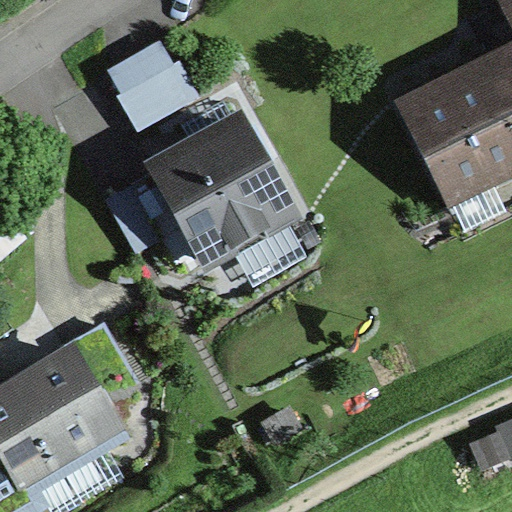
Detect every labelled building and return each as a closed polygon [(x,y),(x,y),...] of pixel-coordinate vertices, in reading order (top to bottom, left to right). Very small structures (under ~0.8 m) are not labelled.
[(511,0),(500,0),(511,23),(511,0)] [(162,43),(110,73),(123,95),(175,66),(162,43)] [(511,47),(398,105),(449,206),(511,174),(511,47)] [(123,95),(119,98),(139,132),(199,98),(179,63),(175,66),(123,95)] [(209,261),(290,216),(240,126),(159,171),(189,225),(209,261)] [(189,225),(159,171),(132,185),(163,240),(189,225)] [(163,240),(132,185),(105,200),(136,255),(163,240)] [(0,261),(35,230),(0,191),(0,261)] [(104,324),(67,346),(72,355),(74,354),(103,403),(139,382),(104,324)] [(103,403),(74,354),(72,355),(0,397),(0,511),(21,511),(35,504),(25,488),(120,432),(103,403)] [(304,430),(290,408),(261,426),(275,448),(304,430)]
